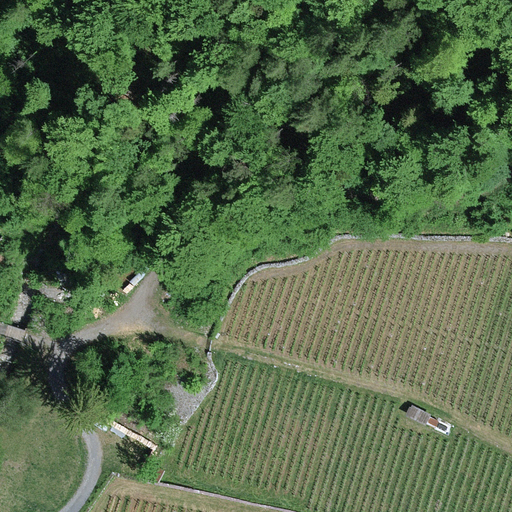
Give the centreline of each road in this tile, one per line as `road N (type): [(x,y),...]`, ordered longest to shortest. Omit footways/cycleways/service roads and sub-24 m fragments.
road 1 (track): [(128,321),(404,395),(511,449)]
road 2 (track): [(70,511),(96,451),(61,389),(63,353)]
